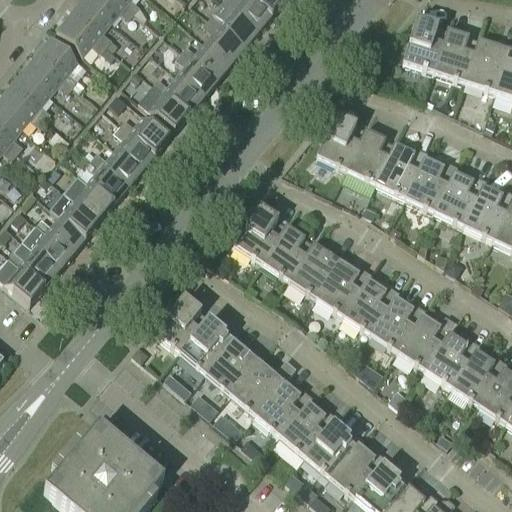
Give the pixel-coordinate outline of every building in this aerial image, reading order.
[(132,20),(108,0),(88,0),(83,7),(109,29),(118,19),(127,27),(132,20)] [(133,0),(108,0),(132,20),(138,13),(129,6),(133,0)] [(256,39),(270,23),(242,0),(227,0),(220,9),(256,39)] [(285,5),(278,0),(242,0),(270,23),(285,5)] [(109,29),(83,7),(69,23),(105,53),(110,46),(101,39),(109,29)] [(242,56),(256,39),(220,9),(206,26),(242,56)] [(105,53),(69,23),(54,41),(81,63),(90,52),(99,60),(105,53)] [(242,56),(206,26),(201,32),(210,40),(202,50),(229,72),(242,56)] [(432,80),(446,37),(415,27),(401,70),(432,80)] [(463,90),(477,47),(446,37),(432,80),(463,90)] [(498,45),(495,53),(477,47),(463,90),(494,100),(508,57),(510,49),(498,45)] [(76,69),(49,46),(35,64),(71,94),(76,87),(67,79),(76,69)] [(229,72),(202,50),(193,60),(184,52),(178,59),(214,89),(229,72)] [(511,105),(511,58),(508,57),(494,100),(511,105)] [(214,89),(178,59),(173,66),(182,73),(174,83),(201,106),(214,89)] [(71,94),(35,64),(21,81),(47,103),(56,93),(65,101),(71,94)] [(47,103),(21,81),(8,97),(44,127),(49,120),(39,113),(47,103)] [(201,106),(174,83),(166,93),(157,85),(151,92),(187,122),(201,106)] [(187,122),(151,92),(136,110),(172,140),(187,122)] [(44,127),(8,97),(0,105),(0,119),(20,136),(28,126),(38,134),(44,127)] [(20,136),(0,119),(0,146),(16,160),(21,154),(12,146),(20,136)] [(168,145),(141,123),(132,133),(123,126),(117,132),(154,162),(168,145)] [(345,178),(364,137),(334,123),(315,164),(345,178)] [(154,162),(117,132),(111,139),(121,147),(112,157),(139,180),(154,162)] [(345,178),(339,190),(369,204),(375,192),(394,152),(364,137),(345,178)] [(16,160),(0,146),(0,159),(1,159),(10,167),(16,160)] [(404,206),(423,166),(426,159),(414,154),(411,160),(394,152),(375,192),(404,206)] [(139,180),(112,157),(104,167),(95,159),(89,166),(125,196),(139,180)] [(125,196),(89,166),(84,172),(93,180),(85,190),(112,212),(125,196)] [(433,220),(452,180),(455,173),(443,167),(440,174),(423,166),(404,206),(433,220)] [(462,234),(482,194),(485,187),(472,182),(470,188),(452,180),(433,220),(462,234)] [(112,212),(85,190),(75,182),(62,199),(98,229),(112,212)] [(492,248),(511,207),(511,205),(511,200),(502,196),(499,202),(482,194),(462,234),(492,248)] [(98,229),(62,199),(48,215),(84,245),(98,229)] [(511,257),(511,207),(492,248),(511,257)] [(84,245),(48,215),(57,223),(49,233),(40,225),(34,232),(70,262),(84,245)] [(260,271),(285,233),(257,215),(232,253),(260,271)] [(70,262),(34,232),(20,248),(56,278),(70,262)] [(287,289),(312,251),(285,233),(260,271),(287,289)] [(56,278),(20,248),(6,265),(42,295),(56,278)] [(315,307),(343,264),(332,256),(328,262),(312,251),(287,289),(315,307)] [(342,325),(367,287),(370,281),(359,274),(355,280),(340,269),(343,264),(315,307),(342,325)] [(42,295),(6,265),(0,272),(0,289),(28,313),(42,295)] [(369,343),(398,299),(386,292),(382,297),(367,287),(342,325),(369,343)] [(396,361),(421,323),(425,317),(414,310),(410,315),(394,305),(398,299),(369,343),(396,361)] [(178,361),(207,326),(182,305),(153,340),(178,361)] [(423,378),(448,341),(459,324),(448,317),(437,333),(421,323),(396,361),(423,378)] [(203,382),(232,347),(207,326),(178,361),(203,382)] [(450,396),(475,359),(479,353),(468,345),(464,351),(448,341),(423,378),(450,396)] [(228,403),(257,368),(258,368),(262,363),(252,354),(247,360),(232,347),(203,382),(228,403)] [(478,414),(502,376),(506,371),(495,363),(491,369),(475,359),(450,396),(478,414)] [(253,424),(282,389),(294,375),(284,366),(272,380),(258,368),(257,368),(228,403),(253,424)] [(505,432),(511,420),(511,382),(502,376),(478,414),(505,432)] [(279,445),(308,410),(312,405),(301,396),(297,401),(282,389),(253,424),(279,445)] [(181,391),(175,399),(183,405),(189,398),(181,391)] [(396,397),(386,408),(396,416),(405,404),(396,397)] [(208,410),(199,420),(207,427),(216,417),(208,410)] [(303,465),(332,431),(337,426),(326,417),(322,422),(308,410),(279,445),(303,465)] [(233,431),(224,441),(232,448),(241,438),(233,431)] [(328,486),(357,452),(362,446),(351,438),(347,443),(332,431),(303,465),(328,486)] [(58,511),(141,511),(162,487),(97,432),(42,498),(58,511)] [(353,507),(382,472),(386,467),(376,459),(372,464),(357,452),(328,486),(353,507)] [(359,511),(391,511),(407,493),(411,488),(401,479),(396,484),(382,472),(353,507),(359,511)] [(433,511),(437,508),(427,499),(422,505),(407,493),(391,511),(433,511)] [(314,502),(307,510),(308,511),(317,511),(321,508),(314,502)]
